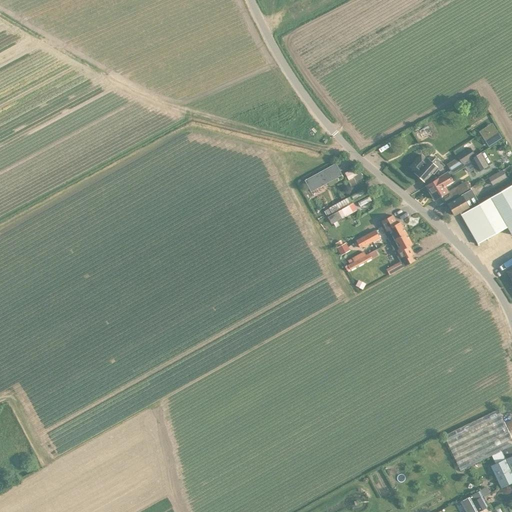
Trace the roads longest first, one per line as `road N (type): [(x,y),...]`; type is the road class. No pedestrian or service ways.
road 1 (unclassified): [(511,329),(494,286),(462,249),(332,132),(248,0)]
road 2 (track): [(0,10),(181,110),(348,147)]
